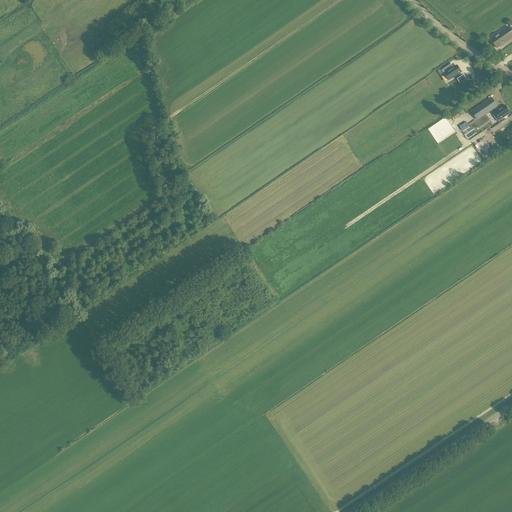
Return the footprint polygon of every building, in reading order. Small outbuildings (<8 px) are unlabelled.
[(497,48),(511,37),(511,32),(508,27),(491,39),(497,48)] [(449,65),(442,70),(449,80),(461,72),(457,66),(454,68),(452,69),(449,65)] [(463,75),(457,79),(460,83),(466,79),(463,75)] [(472,113),(476,119),(488,111),(489,112),(497,106),(492,98),(483,104),(484,104),(472,113)] [(505,105),(492,114),(498,121),(504,117),(504,116),(506,115),(510,113),(509,111),(510,111),(507,107),(506,107),(505,105)] [(498,144),(489,150),(492,155),(501,149),(498,144)]
